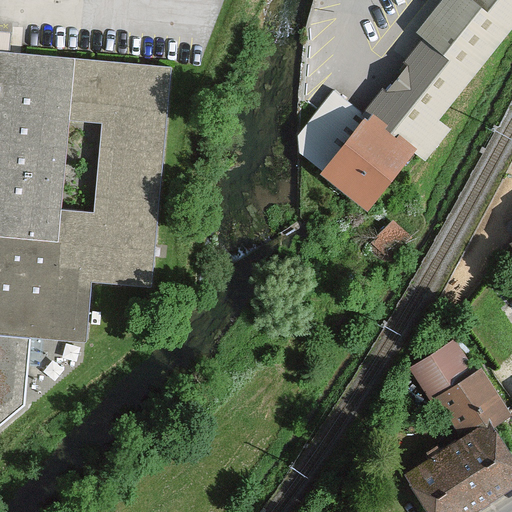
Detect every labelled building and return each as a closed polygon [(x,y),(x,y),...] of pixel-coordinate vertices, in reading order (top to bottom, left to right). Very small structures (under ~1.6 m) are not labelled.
[(511,0),(459,0),(416,57),(372,115),(417,149),(432,160),(454,131),(447,125),(511,39),(511,0)] [(416,57),(384,32),(339,89),(372,115),(416,57)] [(0,427),(28,405),(33,343),(91,348),(96,285),(156,290),(175,60),(0,45),(0,427)] [(372,115),(326,176),(372,209),(417,149),(372,115)] [(382,253),(406,230),(392,215),(367,238),(382,253)] [(469,437),(409,475),(432,511),(465,511),(511,482),(511,446),(495,420),(510,411),(481,365),(473,370),(454,340),(415,365),(433,393),(441,391),(469,437)]
